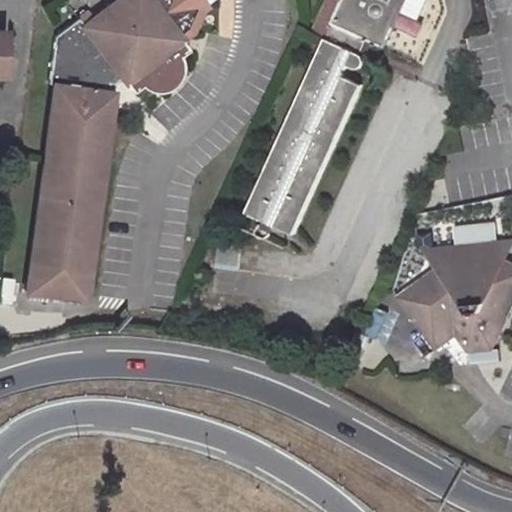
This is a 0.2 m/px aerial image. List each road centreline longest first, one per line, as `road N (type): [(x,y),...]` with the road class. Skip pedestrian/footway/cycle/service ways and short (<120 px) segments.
road 1 (motorway): [(506,511),(264,392),(107,361),(0,386)]
road 2 (motorway): [(0,455),(60,414),(144,414),(266,456),(351,511)]
